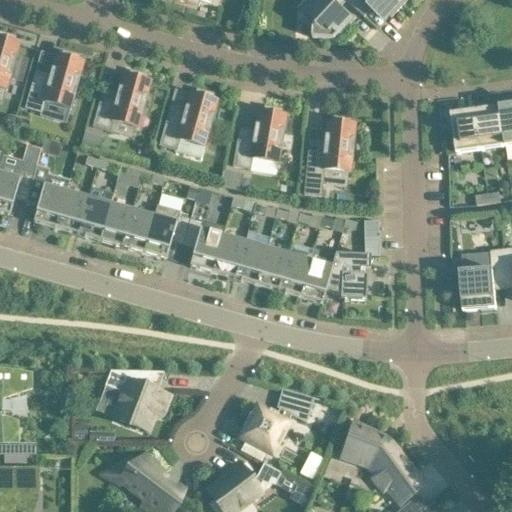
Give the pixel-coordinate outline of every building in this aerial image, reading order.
[(310,0),(312,2),(303,12),(316,24),(314,27),(313,39),(335,41),(339,37),(338,36),(351,22),(334,7),(340,0),(310,0)] [(391,18),(403,6),(396,0),(344,0),(365,19),(365,18),(361,14),(368,6),(384,22),(389,16),(391,18)] [(0,90),(6,92),(10,79),(21,83),(28,60),(16,56),(19,46),(14,44),(15,39),(0,34),(0,90)] [(26,109),(42,114),(44,104),(70,111),(83,65),(78,63),(79,58),(63,53),(61,59),(56,57),(49,84),(34,80),(26,109)] [(101,101),(93,128),(109,133),(112,123),(137,130),(150,84),(145,83),(147,77),(130,72),(129,78),(123,77),(118,94),(115,105),(101,101)] [(160,147),(176,152),(178,142),(204,149),(217,103),(212,102),(213,96),(197,91),(195,97),(190,95),(182,124),(168,120),(160,147)] [(505,149),(511,147),(511,107),(500,109),(505,149)] [(249,171),(251,161),(277,165),(286,118),(280,117),(281,111),(264,108),(263,114),(258,113),(253,142),(238,140),(233,168),(249,171)] [(481,152),(505,149),(500,109),(475,112),(481,152)] [(457,156),(481,152),(475,112),(451,116),(454,136),(448,136),(449,155),(449,156),(450,156),(457,155),(457,156)] [(309,151),(304,196),(321,198),(323,172),(350,174),(355,127),(349,126),(350,120),(333,118),(332,124),(327,124),(324,153),(309,151)] [(96,170),(99,162),(87,159),(85,167),(96,170)] [(99,162),(96,170),(108,173),(110,165),(99,162)] [(131,171),(129,179),(140,182),(142,174),(131,171)] [(14,201),(26,204),(33,177),(20,173),(18,181),(0,175),(0,215),(9,218),(14,201)] [(239,183),(236,177),(223,174),(219,187),(237,192),(239,183)] [(32,225),(55,231),(65,194),(44,188),(46,181),(33,177),(26,204),(37,207),(32,225)] [(153,177),(150,185),(162,188),(164,180),(153,177)] [(55,231),(77,237),(87,200),(65,194),(55,231)] [(487,196),(489,206),(501,204),(499,194),(487,196)] [(477,208),(489,206),(487,196),(476,198),(477,208)] [(296,207),(308,209),(309,201),(297,199),(296,207)] [(77,237),(99,243),(109,207),(87,200),(77,237)] [(233,200),(231,208),(242,211),(245,203),(233,200)] [(255,206),(253,214),(264,217),(267,209),(255,206)] [(99,243),(121,250),(132,213),(109,207),(99,243)] [(121,250),(144,256),(157,207),(153,219),(132,213),(121,250)] [(182,248),(190,221),(178,218),(180,214),(157,207),(144,256),(166,262),(171,245),(182,248)] [(277,211),(275,219),(287,223),(289,215),(277,211)] [(297,224),(309,227),(311,219),(300,216),(297,224)] [(334,222),(322,219),(320,227),(332,230),(334,222)] [(211,275),(221,238),(201,232),(203,225),(190,221),(182,248),(194,252),(189,269),(211,275)] [(345,221),(343,229),(355,233),(357,225),(345,221)] [(211,275),(233,281),(244,245),(221,238),(211,275)] [(233,281),(256,288),(266,251),(244,245),(233,281)] [(256,288),(278,294),(288,257),(266,251),(256,288)] [(494,281),(508,280),(504,251),(490,253),(492,272),(453,275),(453,274),(452,274),(452,292),(454,292),(454,290),(461,290),(463,313),(481,311),(481,313),(495,312),(495,310),(496,310),(494,281)] [(332,270),(326,293),(340,297),(340,301),(365,302),(366,278),(363,278),(363,272),(370,272),(370,258),(335,256),(331,269),(332,270)] [(278,294),(300,300),(310,263),(288,257),(278,294)] [(332,270),(331,269),(310,263),(300,300),(322,306),(326,293),(332,270)] [(0,401),(32,391),(32,374),(0,369),(0,445),(18,445),(19,422),(4,417),(4,415),(0,415),(0,401)] [(165,374),(110,372),(105,388),(123,394),(113,420),(147,432),(155,411),(162,414),(168,398),(157,394),(165,374)] [(291,417),(307,426),(314,400),(281,391),(276,410),(279,411),(275,417),(257,407),(240,440),(272,456),(289,424),(288,424),(291,417)] [(354,424),(342,459),(368,468),(376,478),(374,480),(383,492),(386,489),(400,506),(424,486),(389,443),(387,446),(382,443),(384,440),(370,435),(370,433),(354,424)] [(26,455),(3,456),(3,464),(26,464),(26,455)] [(146,503),(139,511),(172,511),(184,493),(178,488),(169,500),(157,491),(166,479),(146,456),(137,465),(129,459),(103,477),(119,486),(121,484),(146,503)] [(229,478),(209,493),(216,502),(210,506),(214,511),(236,511),(272,486),(275,487),(291,496),(293,496),(306,503),(312,491),(281,475),(263,466),(257,478),(251,483),(238,466),(226,475),(229,478)] [(0,511),(24,511),(24,504),(36,504),(36,472),(0,471),(0,511)] [(440,511),(432,503),(422,511),(440,511)]
